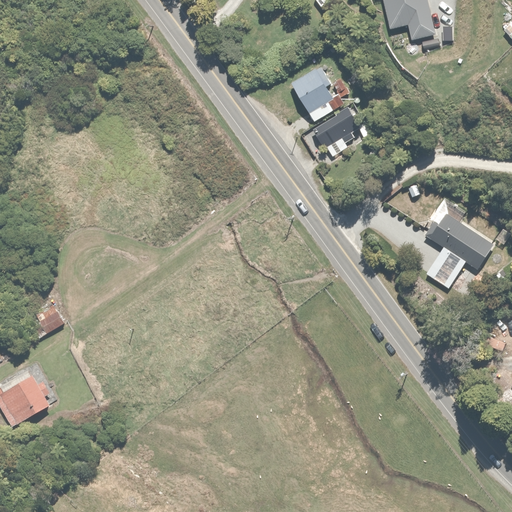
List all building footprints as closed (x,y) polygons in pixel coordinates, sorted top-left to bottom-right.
[(433,37),(424,0),(380,0),(387,28),(405,23),(410,43),(433,37)] [(318,63),(289,81),(314,124),(344,106),(318,63)] [(311,130),(329,164),(347,154),(339,139),(363,127),(353,107),(311,130)] [(446,200),(439,211),(423,235),(444,249),(431,267),(450,280),(462,262),(478,273),(494,249),(459,224),(466,214),(446,200)] [(511,237),(504,231),(495,241),(503,247),(511,237)] [(466,288),(453,279),(447,287),(460,297),(466,288)] [(30,328),(40,342),(65,323),(50,302),(33,315),(39,322),(30,328)] [(35,365),(0,386),(0,410),(12,430),(58,402),(35,365)]
